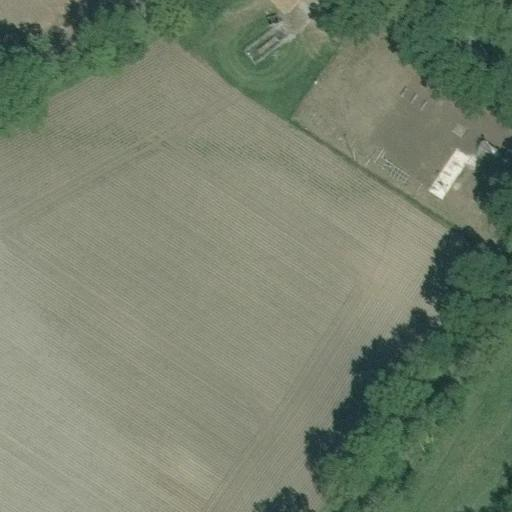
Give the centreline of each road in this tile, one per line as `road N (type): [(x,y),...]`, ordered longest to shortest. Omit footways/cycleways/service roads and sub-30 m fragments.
road 1 (unclassified): [(352,511),(511,267)]
road 2 (unclassified): [(395,0),(511,91)]
